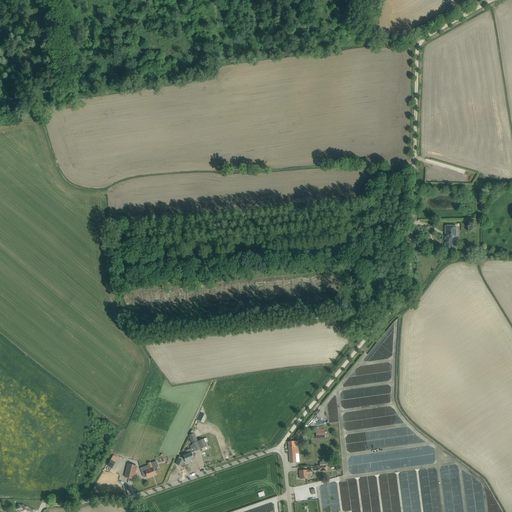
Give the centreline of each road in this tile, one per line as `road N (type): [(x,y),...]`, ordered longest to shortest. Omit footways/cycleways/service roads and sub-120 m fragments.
road 1 (track): [(488,0),(420,43),(412,294),(283,444)]
road 2 (unclassified): [(290,511),(283,444),(136,498)]
